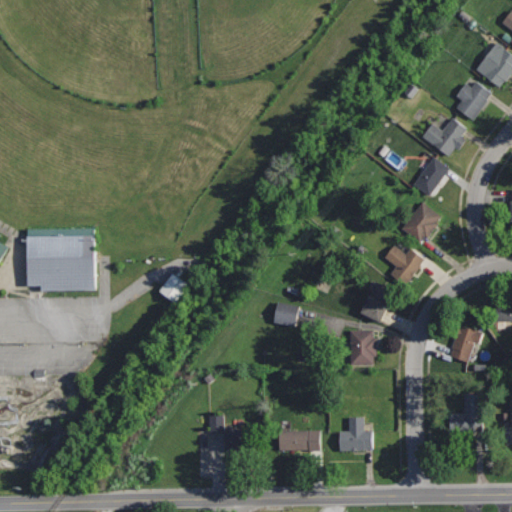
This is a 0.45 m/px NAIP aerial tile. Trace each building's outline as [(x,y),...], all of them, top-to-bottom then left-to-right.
[(511,9),(503,21),(511,28),(511,9)] [(511,51),(496,39),(474,68),(504,91),(511,80),(511,51)] [(465,81),(456,94),(462,98),(456,105),(474,119),(493,93),(476,80),(472,86),(465,81)] [(433,122),(423,135),(449,154),(456,146),(460,149),(468,138),(463,134),(468,127),(453,115),(443,129),(433,122)] [(434,155),(414,182),(430,195),(451,167),(434,155)] [(423,200),(402,226),(420,241),(441,214),(423,200)] [(28,228),(30,289),(98,287),(96,226),(28,228)] [(0,239),(0,265),(12,247),(0,239)] [(395,243),(385,255),(396,264),(390,272),(405,284),(426,258),(411,246),(406,252),(395,243)] [(194,283),(176,273),(165,292),(184,302),(194,283)] [(376,279),(361,311),(381,321),(396,289),(376,279)] [(511,298),(490,298),(489,317),(511,317),(511,298)] [(303,306),(281,303),(278,323),(300,326),(303,306)] [(462,317),(449,354),(474,363),(488,326),(462,317)] [(374,326),(349,328),(350,363),(376,362),(374,326)] [(484,393),(464,393),(465,411),(450,412),(451,430),(484,430),(484,393)] [(213,416),(214,432),(227,432),(227,416),(213,416)] [(364,416),(349,416),(350,429),(339,430),(339,449),(374,449),(374,430),(365,430),(364,416)] [(256,427),(226,428),(226,451),(257,450),(256,427)] [(309,429),(280,430),(280,449),(310,448),(309,429)]
